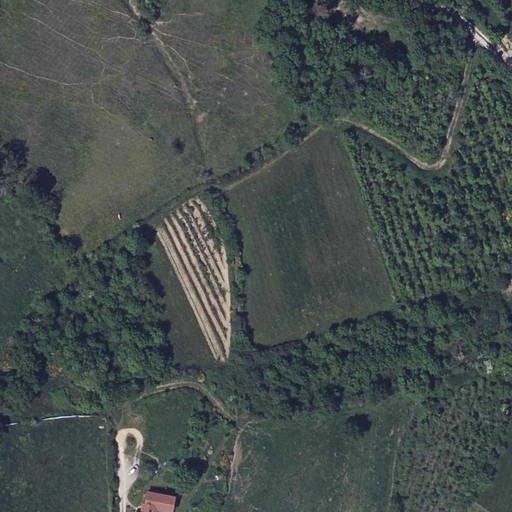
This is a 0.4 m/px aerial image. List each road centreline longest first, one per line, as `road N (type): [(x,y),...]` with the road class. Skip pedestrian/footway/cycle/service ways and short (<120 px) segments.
road 1 (track): [(477,36),(437,170),(340,122),(234,185),(197,195),(88,268)]
road 2 (unclassified): [(414,0),(464,23),(511,73)]
